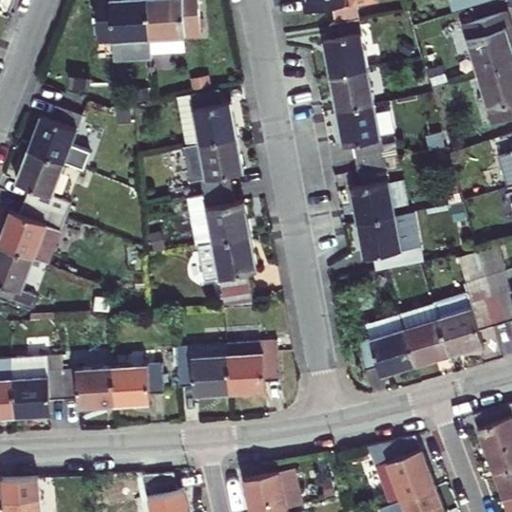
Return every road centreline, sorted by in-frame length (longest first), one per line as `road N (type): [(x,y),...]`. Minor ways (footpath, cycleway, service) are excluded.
road 1 (residential): [(253,0),(334,421)]
road 2 (residential): [(0,449),(206,438)]
road 3 (residential): [(206,438),(334,421)]
road 4 (residential): [(436,397),(479,511)]
